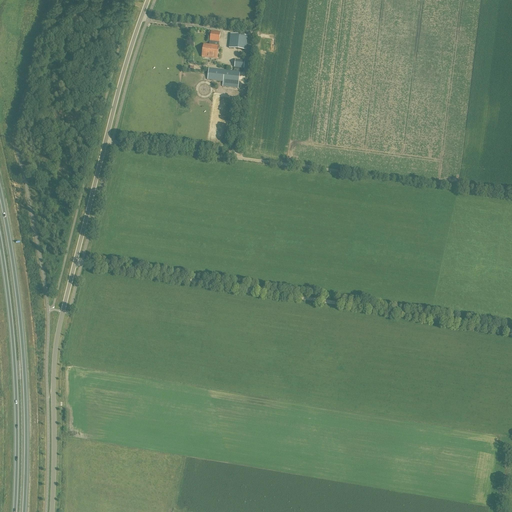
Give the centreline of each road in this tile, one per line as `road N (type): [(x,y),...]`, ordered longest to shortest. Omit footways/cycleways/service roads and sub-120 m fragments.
road 1 (unclassified): [(511,194),(105,140)]
road 2 (unclassified): [(51,511),(57,333),(105,140)]
road 3 (trunk): [(24,511),(26,392),(0,192)]
road 4 (trunk): [(0,245),(14,387),(13,511)]
road 5 (unclassified): [(105,140),(144,7)]
